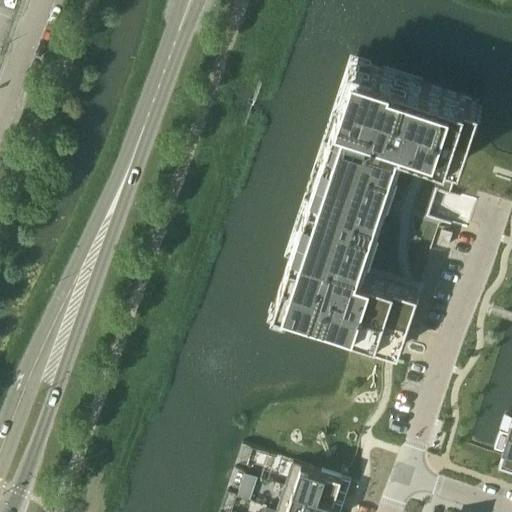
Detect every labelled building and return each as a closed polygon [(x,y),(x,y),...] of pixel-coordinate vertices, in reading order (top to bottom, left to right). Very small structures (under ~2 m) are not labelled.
[(354,59),(273,305),(358,333),(378,340),(398,346),(405,324),(417,286),(419,280),(431,247),(438,223),(440,218),(440,216),(428,212),(432,200),(436,186),(449,191),(449,189),(459,160),(468,132),(471,123),(479,100),(354,59)] [(447,244),(452,229),(442,225),(437,240),(447,244)] [(501,456),(498,464),(511,468),(511,431),(507,430),(501,447),(504,448),(501,456)] [(292,458),(284,482),(333,498),(341,474),(292,458)] [(244,470),(242,477),(254,481),(257,474),(244,470)] [(284,482),(277,506),(295,511),(328,511),(333,498),(284,482)]
